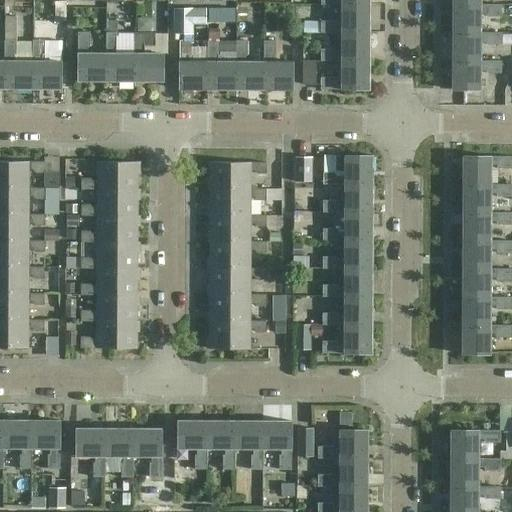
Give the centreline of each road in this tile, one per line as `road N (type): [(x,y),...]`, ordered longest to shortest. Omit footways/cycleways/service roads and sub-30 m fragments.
road 1 (residential): [(401,383),(403,127)]
road 2 (residential): [(166,383),(167,127)]
road 3 (residential): [(167,127),(403,127)]
road 4 (residential): [(166,383),(401,383)]
road 5 (residential): [(0,126),(167,127)]
road 6 (residential): [(0,383),(166,383)]
road 7 (residential): [(399,511),(401,383)]
road 8 (residential): [(403,127),(404,0)]
